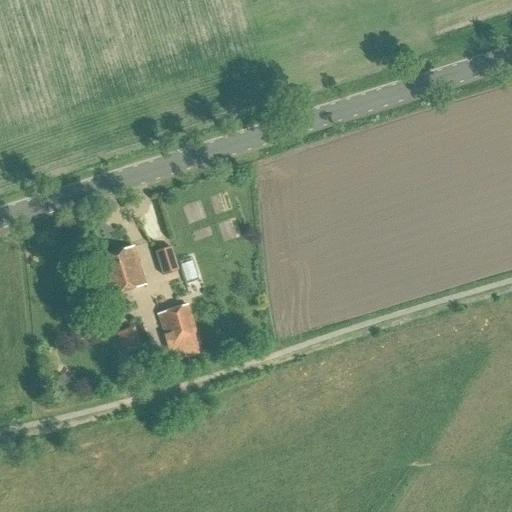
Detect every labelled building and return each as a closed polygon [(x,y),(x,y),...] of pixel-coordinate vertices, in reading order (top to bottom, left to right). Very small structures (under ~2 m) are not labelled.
[(435,25),(439,35),(478,19),(474,9),(435,25)] [(157,251),(163,272),(173,269),(167,248),(157,251)] [(107,277),(103,278),(110,299),(146,287),(134,250),(102,260),(107,277)] [(187,307),(157,318),(170,356),(201,345),(187,307)] [(123,353),(140,342),(130,326),(113,336),(123,353)]
